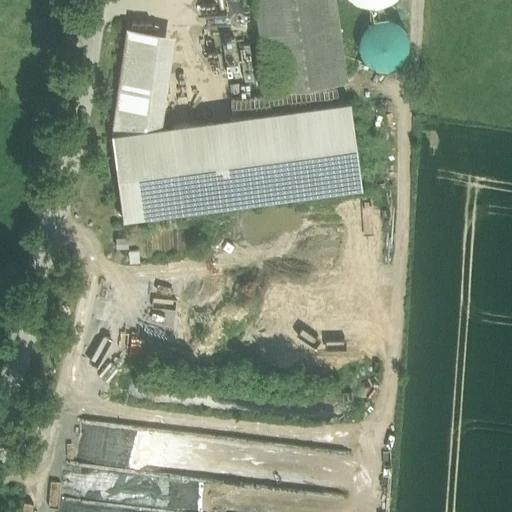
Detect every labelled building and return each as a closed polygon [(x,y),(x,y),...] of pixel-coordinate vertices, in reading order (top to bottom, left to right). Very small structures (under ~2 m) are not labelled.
[(335,0),(254,0),(267,89),(346,77),(335,0)] [(383,4),(371,6),(373,18),(385,16),(383,4)] [(393,20),(388,18),(383,18),(377,18),(372,20),(367,23),(363,27),(360,32),(359,37),(358,43),(359,48),(361,53),(364,58),(368,62),(372,65),(378,67),(383,67),(389,67),(394,65),(399,62),(402,58),(405,53),(407,48),(408,42),(407,37),(405,31),(402,27),(398,23),(393,20)] [(126,26),(111,133),(160,125),(174,33),(126,26)] [(245,42),(235,43),(240,79),(250,77),(245,42)] [(260,96),(231,98),(232,111),(261,108),(260,96)] [(350,99),(171,124),(182,209),(362,185),(350,99)] [(182,209),(171,124),(160,125),(111,133),(122,217),(182,209)] [(106,511),(158,511),(160,504),(165,509),(170,503),(179,511),(204,511),(208,511),(209,506),(204,501),(187,497),(192,495),(180,493),(182,498),(176,500),(167,497),(170,484),(166,473),(157,471),(150,453),(159,444),(166,450),(176,452),(181,467),(188,439),(169,434),(155,439),(152,430),(74,412),(62,465),(58,464),(52,490),(109,503),(106,511)]
